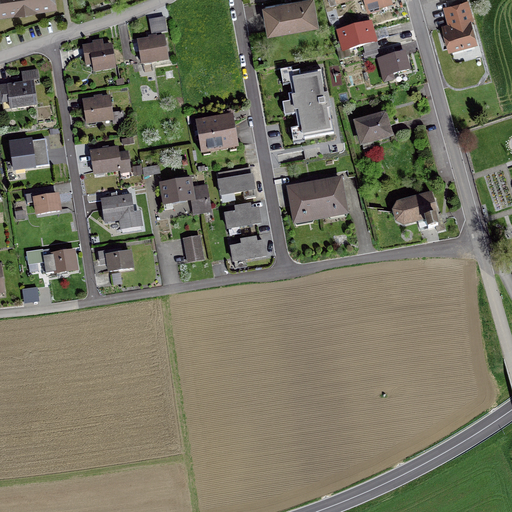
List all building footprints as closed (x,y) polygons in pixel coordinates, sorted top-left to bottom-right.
[(0,0),(0,13),(53,6),(52,0),(0,0)] [(285,3),(265,6),(269,31),(316,23),(311,0),(299,0),(291,2),(290,0),(285,0),(284,0),(285,3)] [(365,0),(368,10),(380,7),(379,4),(391,0),(390,0),(365,0)] [(452,25),(444,27),(450,49),(474,42),(469,21),(470,21),(465,3),(447,8),(452,25)] [(363,46),(365,53),(376,50),(371,30),(367,31),(365,23),(339,31),(341,39),(345,38),(348,50),(363,46)] [(138,42),(141,63),(167,58),(164,38),(138,42)] [(93,64),(94,71),(114,68),(111,46),(102,48),(102,45),(83,48),(86,65),(93,64)] [(379,60),(385,81),(393,79),(392,74),(413,68),(409,52),(379,60)] [(0,102),(9,101),(11,109),(35,106),(36,107),(32,80),(39,79),(38,71),(23,73),(24,83),(0,86),(0,102)] [(300,139),(334,133),(322,71),(300,75),(300,71),(288,73),(292,94),(288,95),(292,115),(296,115),(300,139)] [(113,119),(113,124),(123,122),(122,113),(112,114),(110,98),(83,102),(87,123),(113,119)] [(387,125),(384,115),(356,123),(362,144),(393,136),(390,124),(387,125)] [(196,123),(201,152),(238,146),(233,117),(218,120),(218,118),(211,119),(211,121),(196,123)] [(134,144),(133,137),(121,139),(122,145),(134,144)] [(11,144),(15,170),(49,165),(46,139),(11,144)] [(117,148),(91,153),(94,174),(130,167),(129,160),(119,161),(117,148)] [(159,166),(143,168),(144,176),(160,173),(159,166)] [(244,200),(256,198),(252,176),(234,179),(232,172),(219,174),(220,182),(219,182),(221,196),(243,192),(244,200)] [(191,199),(194,214),(209,212),(205,187),(191,189),(189,177),(177,179),(178,182),(161,185),(165,210),(173,208),(172,203),(191,199)] [(305,217),(305,220),(336,215),(335,211),(346,210),(340,180),(289,189),(295,219),(305,217)] [(105,223),(121,220),(123,232),(141,229),(139,217),(135,217),(131,196),(118,198),(117,192),(106,194),(107,200),(101,200),(105,223)] [(27,206),(36,204),(37,215),(59,211),(56,195),(45,197),(44,194),(26,197),(27,206)] [(425,219),(428,229),(438,226),(435,217),(438,216),(432,194),(403,202),(403,203),(397,204),(393,211),(396,222),(402,225),(425,219)] [(237,213),(226,215),(228,229),(260,223),(258,210),(250,211),(250,206),(236,208),(237,213)] [(15,212),(16,220),(26,219),(24,210),(15,212)] [(199,237),(184,240),(188,263),(203,260),(199,237)] [(231,248),(234,262),(266,256),(263,242),(256,244),(255,239),(242,241),(243,246),(231,248)] [(29,265),(44,262),(43,257),(42,251),(27,253),(29,265)] [(110,272),(132,269),(129,252),(118,254),(117,251),(99,254),(100,260),(108,259),(110,272)] [(47,256),(43,257),(44,262),(46,274),(76,269),(73,252),(47,256)] [(40,302),(38,287),(22,290),(24,304),(40,302)]
